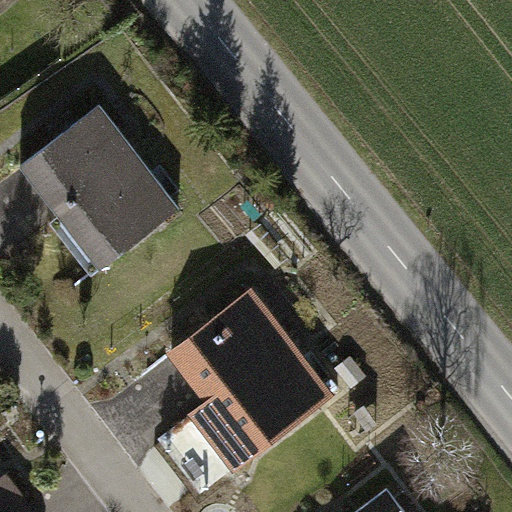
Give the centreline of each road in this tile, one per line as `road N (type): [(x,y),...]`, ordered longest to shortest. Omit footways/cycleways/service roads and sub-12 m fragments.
road 1 (tertiary): [(511,395),(189,0)]
road 2 (residential): [(143,511),(0,324)]
